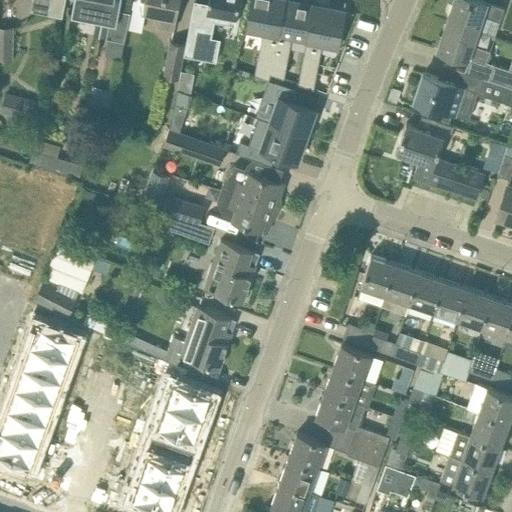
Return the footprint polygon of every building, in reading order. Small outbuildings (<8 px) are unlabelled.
[(32,0),(32,2),(31,10),(48,13),(50,0),(32,0)] [(75,0),(73,14),(109,21),(106,38),(124,41),(126,29),(127,29),(131,12),(118,9),(120,2),(120,0),(75,0)] [(145,0),(143,10),(145,11),(159,13),(157,26),(174,29),(179,0),(145,0)] [(194,0),(186,43),(184,54),(216,61),(220,38),(211,36),(214,20),(235,24),(239,0),(209,0),(209,2),(196,0),(194,0)] [(251,0),(246,30),(262,33),(255,74),(269,79),(270,73),(285,0),(251,0)] [(287,0),(285,0),(270,73),(284,77),(292,38),(307,40),(313,5),(287,0)] [(482,0),(454,0),(448,20),(477,30),(482,15),(500,21),(504,7),(482,0)] [(307,40),(298,83),(299,83),(314,88),(322,45),(338,48),(345,10),(313,4),(313,5),(307,40)] [(448,20),(438,48),(467,58),(469,58),(485,64),(486,61),(490,50),(472,44),(477,30),(448,20)] [(0,57),(13,58),(13,28),(0,27),(0,57)] [(359,27),(351,55),(361,58),(369,30),(359,27)] [(163,76),(179,79),(184,54),(186,43),(170,40),(163,76)] [(493,64),(488,79),(504,83),(509,85),(511,86),(511,70),(509,69),(493,64)] [(423,72),(414,99),(433,106),(449,111),(454,113),(469,118),(478,92),(483,77),(456,68),(451,82),(438,78),(423,72)] [(272,80),(267,92),(276,95),(278,96),(278,97),(270,120),(269,121),(307,135),(317,108),(316,108),(294,100),(298,89),(296,88),(276,81),(274,80),(272,80)] [(110,107),(113,90),(92,85),(88,102),(110,107)] [(511,86),(509,85),(503,101),(511,103),(511,86)] [(5,94),(1,110),(37,119),(41,103),(5,94)] [(476,198),(483,179),(485,174),(437,157),(444,137),(449,139),(454,126),(445,123),(429,118),(422,115),(418,127),(406,123),(397,151),(419,159),(413,177),(476,198)] [(298,161),(307,135),(258,117),(249,143),(240,140),(236,150),(236,151),(254,158),(271,164),(275,153),(298,161)] [(169,128),(163,144),(186,152),(212,161),(218,145),(192,136),(179,132),(169,128)] [(30,162),(79,176),(83,164),(57,157),(60,146),(36,139),(30,162)] [(503,196),(497,215),(511,220),(511,156),(505,154),(497,175),(510,179),(509,183),(508,182),(503,196)] [(236,165),(232,168),(228,171),(226,175),(221,188),(240,195),(280,209),(281,201),(281,194),(285,183),(236,165)] [(153,168),(142,203),(168,212),(167,213),(188,219),(199,223),(205,205),(173,195),(173,196),(164,193),(169,174),(153,168)] [(85,188),(82,197),(92,200),(95,191),(85,188)] [(221,188),(217,200),(223,202),(221,209),(225,217),(267,232),(271,221),(277,215),(280,209),(240,195),(221,188)] [(186,226),(183,234),(190,236),(209,242),(214,227),(201,223),(188,219),(186,226)] [(221,239),(204,287),(224,294),(243,301),(252,275),(249,274),(253,266),(255,267),(255,266),(250,263),(254,252),(259,254),(260,253),(241,246),(221,239)] [(58,242),(45,276),(58,281),(56,285),(78,296),(81,290),(82,291),(92,268),(96,257),(58,242)] [(382,305),(396,262),(371,254),(361,285),(357,297),(382,305)] [(406,313),(409,302),(410,302),(420,270),(396,262),(382,305),(406,313)] [(434,310),(445,279),(420,270),(410,302),(434,310)] [(56,285),(44,279),(34,299),(68,316),(78,296),(56,285)] [(434,310),(458,318),(469,287),(445,279),(434,310)] [(458,318),(483,326),(493,295),(469,287),(458,318)] [(511,301),(493,295),(483,326),(507,335),(511,319),(511,301)] [(185,340),(180,354),(219,368),(228,342),(226,341),(229,332),(232,333),(236,319),(197,306),(185,340)] [(344,337),(363,343),(368,345),(372,336),(373,332),(367,330),(348,323),(344,337)] [(128,332),(124,341),(164,359),(167,350),(128,332)] [(50,337),(42,359),(81,374),(89,351),(104,357),(108,345),(84,336),(80,348),(50,337)] [(372,336),(368,345),(392,354),(396,344),(372,336)] [(371,353),(360,349),(342,342),(333,367),(362,377),(371,353)] [(416,362),(420,353),(396,344),(392,354),(416,362)] [(421,352),(421,353),(420,353),(416,362),(441,371),(445,360),(421,352)] [(465,380),(469,370),(458,366),(461,359),(447,354),(445,360),(441,371),(465,380)] [(42,359),(34,380),(73,395),(81,374),(42,359)] [(469,370),(479,374),(492,379),(496,369),(472,360),(469,370)] [(398,383),(407,386),(413,369),(405,365),(398,383)] [(333,367),(325,391),(354,401),(362,377),(333,367)] [(496,369),(492,379),(506,384),(510,374),(496,369)] [(126,371),(122,383),(133,387),(137,375),(126,371)] [(419,373),(414,387),(435,394),(431,393),(436,379),(419,373)] [(166,375),(162,388),(177,393),(169,417),(212,432),(221,409),(192,399),(197,385),(166,375)] [(34,380),(26,401),(66,416),(73,395),(34,380)] [(467,407),(509,422),(511,414),(511,395),(476,382),(467,407)] [(435,394),(414,387),(409,400),(419,404),(418,406),(430,410),(435,394)] [(316,415),(335,422),(345,425),(354,401),(325,391),(316,415)] [(109,395),(105,406),(116,410),(120,399),(109,395)] [(400,397),(394,415),(402,418),(409,401),(400,397)] [(26,401),(19,422),(58,437),(66,416),(26,401)] [(105,406),(100,417),(112,421),(116,410),(105,406)] [(467,407),(478,411),(469,435),(501,446),(509,422),(467,407)] [(409,414),(401,437),(412,441),(420,418),(409,414)] [(394,415),(386,435),(358,425),(353,440),(384,451),(389,436),(395,438),(402,418),(394,415)] [(145,434),(141,447),(171,458),(175,445),(204,455),(212,432),(169,417),(161,440),(145,434)] [(19,422),(11,443),(50,458),(58,437),(19,422)] [(449,447),(455,430),(446,426),(439,444),(449,447)] [(458,431),(449,455),(492,470),(501,446),(469,435),(458,431)] [(289,456),(318,466),(326,442),(297,432),(289,456)] [(93,437),(89,448),(101,452),(105,441),(93,437)] [(391,447),(385,464),(402,469),(412,441),(401,437),(396,449),(391,447)] [(384,451),(353,440),(348,454),(355,457),(353,464),(356,465),(352,478),(372,485),(384,451)] [(11,443),(3,466),(33,477),(29,488),(53,497),(57,486),(42,480),(50,458),(11,443)] [(141,447),(136,460),(152,466),(143,489),(187,504),(195,481),(166,471),(171,458),(141,447)] [(89,448),(85,459),(96,463),(101,452),(89,448)] [(440,480),(452,484),(483,495),(492,470),(449,455),(440,480)] [(309,490),(318,466),(289,456),(280,480),(309,490)] [(385,464),(377,489),(390,494),(392,490),(408,496),(412,485),(416,474),(402,469),(385,464)] [(82,469),(78,480),(89,484),(93,473),(82,469)] [(416,474),(412,485),(428,490),(421,510),(427,511),(428,511),(431,506),(432,506),(434,498),(437,490),(438,488),(440,482),(416,474)] [(346,496),(357,500),(365,503),(372,485),(352,478),(346,496)] [(280,480),(271,504),(293,511),(314,511),(321,494),(309,490),(280,480)] [(134,511),(120,507),(117,511),(183,511),(187,504),(143,489),(135,511),(134,511)] [(445,501),(447,493),(437,490),(434,498),(440,500),(445,501)]
